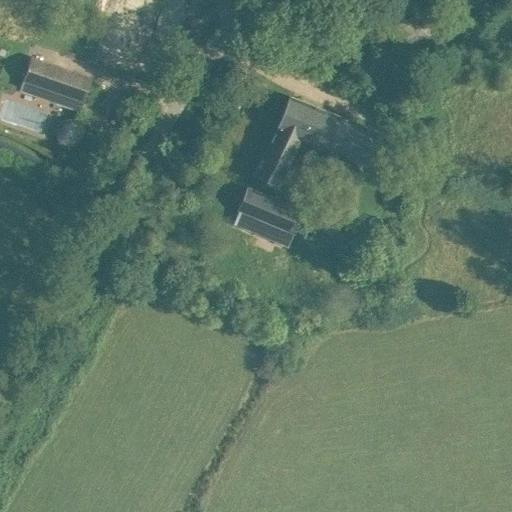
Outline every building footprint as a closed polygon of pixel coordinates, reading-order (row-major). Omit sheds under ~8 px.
[(118,0),(97,60),(134,73),(159,0),(118,0)] [(22,80),(83,101),(91,79),(30,57),(22,80)] [(387,135),(289,96),(253,175),(271,183),(278,186),(291,157),(330,173),(338,154),(373,168),(379,153),(387,135)] [(101,144),(87,158),(100,171),(114,157),(101,144)] [(231,223),(287,247),(292,234),(302,212),(247,188),(238,209),(231,223)]
